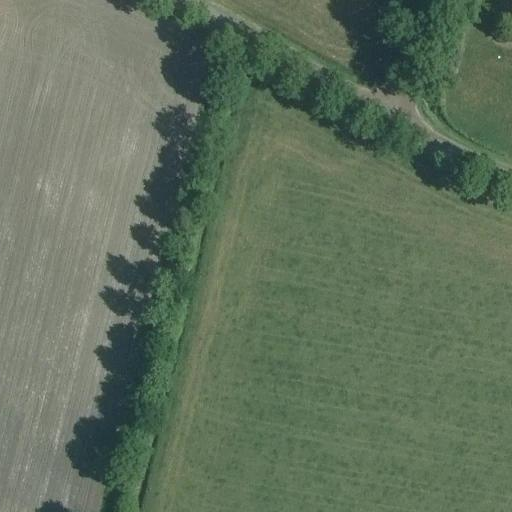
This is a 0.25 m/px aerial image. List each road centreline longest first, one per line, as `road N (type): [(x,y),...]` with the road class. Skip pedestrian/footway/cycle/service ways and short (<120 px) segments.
road 1 (tertiary): [(388,113),(181,0)]
road 2 (tertiary): [(511,176),(388,113)]
road 3 (unclassified): [(388,113),(433,0)]
